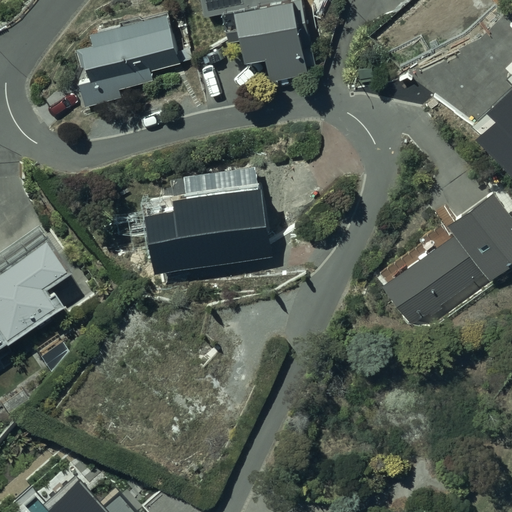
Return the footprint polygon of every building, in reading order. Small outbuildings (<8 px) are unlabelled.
[(196,0),(200,18),(217,15),(222,43),(236,41),(240,60),(265,55),(269,80),(318,72),(304,0),(196,0)] [(167,6),(90,25),(93,37),(75,41),(80,60),(87,59),(91,74),(79,77),(85,104),(122,94),(120,85),(154,77),(151,66),(180,59),(167,6)] [(173,196),(148,200),(158,262),(268,246),(255,159),(183,169),(184,175),(170,177),(173,196)] [(511,269),(511,218),(496,198),(453,230),(459,238),(391,290),(414,320),(483,268),(495,282),(511,269)] [(0,336),(1,338),(58,299),(46,283),(42,285),(38,280),(64,262),(36,221),(0,245),(0,336)]
